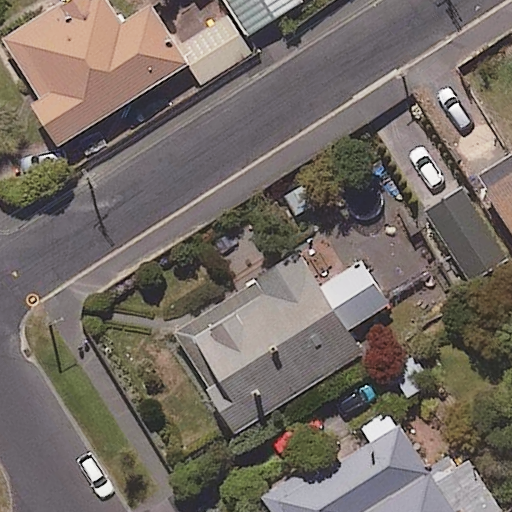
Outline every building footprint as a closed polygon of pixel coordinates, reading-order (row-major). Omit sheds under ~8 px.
[(128,26),(111,0),(100,0),(97,2),(95,0),(83,0),(9,46),(70,145),(190,71),(199,86),(253,52),(230,15),(180,45),(157,8),(128,26)] [(300,0),(225,0),(247,33),(300,0)] [(511,192),(496,203),(511,227),(511,192)] [(509,260),(469,195),(433,217),(473,281),(509,260)] [(327,289),(305,255),(178,336),(243,438),(369,357),(354,332),(393,307),(366,264),(327,289)] [(438,481),(400,422),(272,505),(276,511),(487,511),(498,505),(469,460),(438,481)]
